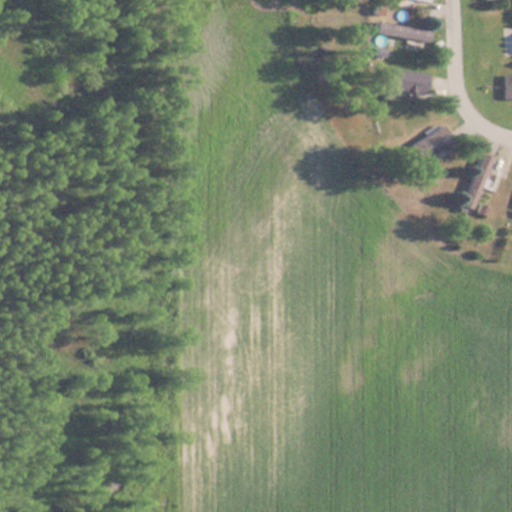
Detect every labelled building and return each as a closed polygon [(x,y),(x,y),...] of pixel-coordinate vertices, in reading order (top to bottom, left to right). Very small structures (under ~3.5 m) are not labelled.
[(373,22),(372,30),(425,39),(426,31),(373,22)] [(389,68),(386,85),(421,91),(424,74),(389,68)] [(511,99),(511,75),(500,76),(500,100),(511,99)] [(406,145),(416,159),(446,138),(436,124),(406,145)] [(460,204),(467,207),(486,157),(479,155),(460,204)]
